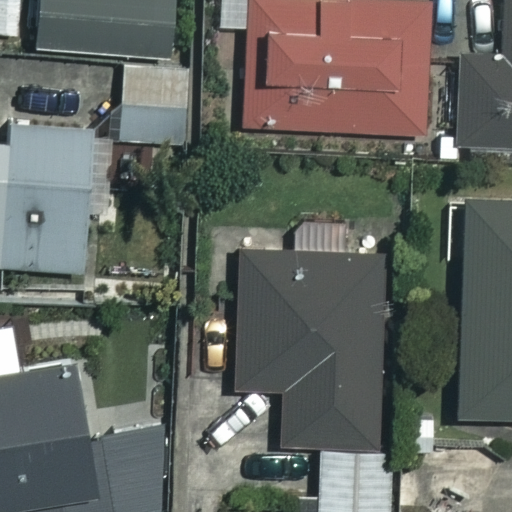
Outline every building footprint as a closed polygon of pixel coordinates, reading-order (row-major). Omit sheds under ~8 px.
[(161,0),(30,0),(28,45),(158,53),(161,0)] [(421,0),(237,0),(235,126),(419,130),(421,0)] [(511,0),(499,0),(498,58),(453,57),(451,149),(511,150),(511,0)] [(186,68),(117,63),(113,136),(182,140),(186,68)] [(0,267),(73,270),(78,125),(0,122),(0,267)] [(511,200),(456,200),(451,415),(511,416),(511,200)] [(373,254),(231,249),(227,387),(273,388),(271,443),(313,444),(310,511),(379,511),(382,447),(367,446),(373,254)] [(95,429),(79,349),(0,362),(0,504),(14,502),(15,511),(130,511),(163,507),(166,418),(95,429)]
